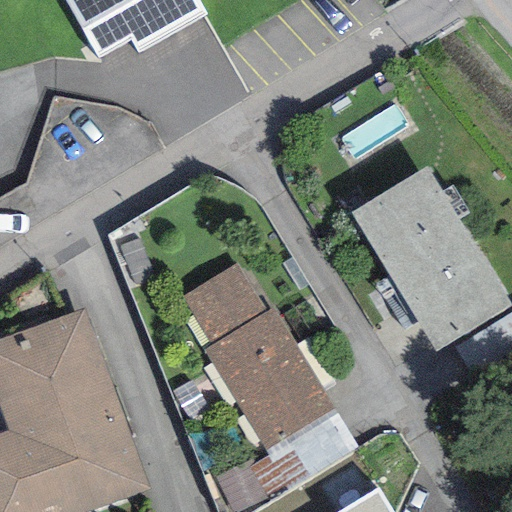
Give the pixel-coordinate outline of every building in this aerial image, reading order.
[(197,0),(65,0),(98,56),(130,38),(140,54),(206,16),(197,0)] [(426,167),(350,213),(435,353),(511,306),(426,167)] [(182,297),(211,345),(202,351),(263,451),(333,409),(272,309),(265,314),(236,265),(182,297)] [(83,310),(0,339),(0,410),(7,431),(0,433),(0,511),(80,511),(147,488),(83,310)] [(511,313),(455,348),(472,376),(511,352),(511,313)] [(358,450),(333,409),(263,451),(266,457),(254,465),(249,468),(267,498),(271,504),(358,450)] [(254,465),(250,459),(214,478),(230,511),(237,511),(267,498),(249,468),(254,465)] [(391,511),(377,489),(338,511),(391,511)]
